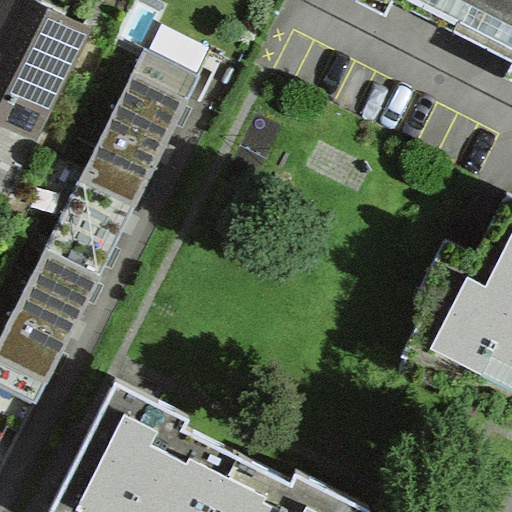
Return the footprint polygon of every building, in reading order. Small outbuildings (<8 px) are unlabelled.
[(94,20),(53,0),(0,0),(0,113),(39,133),(94,20)] [(374,0),(376,1),(375,0),(433,0),(454,11),(459,0),(374,0)] [(511,69),(511,0),(459,0),(454,11),(511,39),(511,53),(505,66),(511,69)] [(184,102),(127,76),(77,183),(134,210),(184,102)] [(134,210),(77,183),(45,249),(102,276),(134,210)] [(511,186),(483,243),(455,229),(423,292),(438,299),(412,352),(511,402),(511,186)] [(102,276),(45,249),(0,337),(0,383),(37,402),(102,276)] [(189,405),(122,371),(51,511),(212,511),(246,446),(184,415),(189,405)] [(366,511),(374,499),(306,464),(301,474),(246,446),(212,511),(366,511)]
